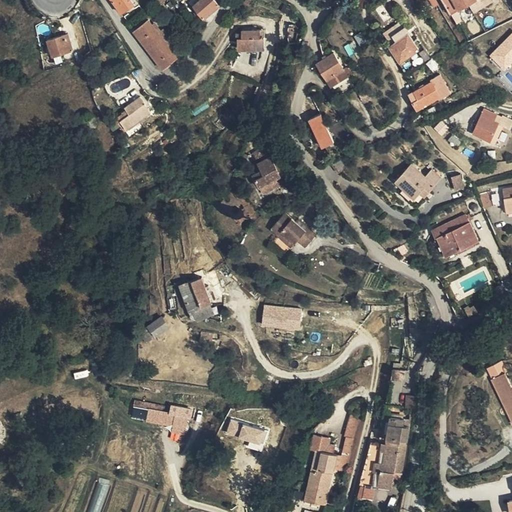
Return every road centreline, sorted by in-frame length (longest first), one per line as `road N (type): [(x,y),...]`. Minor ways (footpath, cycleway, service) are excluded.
road 1 (residential): [(288,0),(301,7),(313,40),(291,129),(300,156),(382,257),(435,281),(456,333),(430,390),(410,511)]
road 2 (unknown): [(346,511),(374,343),(356,337),(316,374),(276,374),(233,302)]
road 3 (unknown): [(306,69),(354,132),(395,122),(403,91),(364,0)]
road 4 (residential): [(108,0),(154,77),(181,65),(232,0)]
road 5 (unknown): [(438,372),(449,486),(494,490)]
